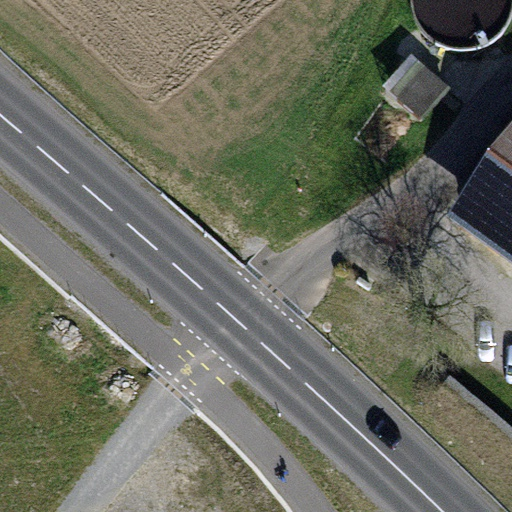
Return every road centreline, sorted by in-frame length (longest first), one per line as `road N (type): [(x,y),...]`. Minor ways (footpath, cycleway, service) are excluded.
road 1 (residential): [(234,312),(403,185),(511,70)]
road 2 (unclassified): [(0,110),(234,312)]
road 3 (unclassified): [(234,312),(448,511)]
road 4 (track): [(81,511),(234,312)]
